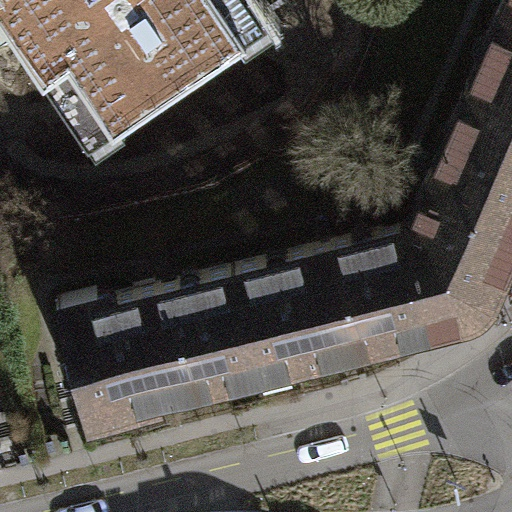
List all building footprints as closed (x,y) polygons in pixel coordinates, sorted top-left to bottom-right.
[(0,0),(0,24),(93,158),(250,49),(254,54),(276,39),(249,0),(0,0)] [(511,0),(503,0),(466,85),(511,104),(511,0)] [(511,252),(511,104),(466,85),(406,218),(432,320),(470,312),(493,296),(511,252)] [(432,320),(406,218),(231,261),(257,365),(432,320)] [(257,365),(231,261),(96,296),(93,285),(56,294),(86,409),(257,365)]
